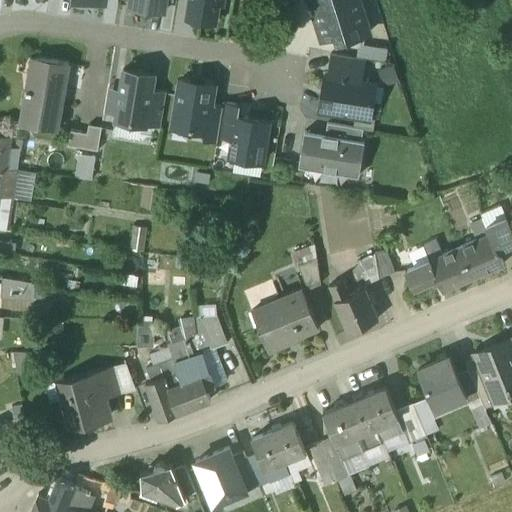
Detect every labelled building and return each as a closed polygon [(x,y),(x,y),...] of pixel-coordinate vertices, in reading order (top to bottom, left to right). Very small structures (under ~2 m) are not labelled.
[(131,0),(131,8),(162,14),(164,0),(131,0)] [(190,0),(187,17),(220,23),(223,0),(190,0)] [(358,0),(310,0),(323,39),(337,34),(340,42),(369,32),(358,0)] [(362,55),(392,58),(394,45),(364,42),(362,55)] [(365,58),(331,52),(329,65),(345,67),(344,71),(363,75),(365,58)] [(68,63),(32,56),(26,90),(24,89),(24,92),(25,92),(20,124),(57,130),(68,63)] [(345,67),(329,65),(327,75),(324,75),(319,109),(369,117),(372,98),(366,97),(368,82),(362,81),(363,75),(344,71),(345,67)] [(154,74),(123,69),(119,89),(116,112),(115,119),(146,124),(152,88),(154,74)] [(180,78),(172,126),(205,131),(206,131),(210,103),(214,84),(180,78)] [(119,89),(108,87),(105,110),(116,112),(119,89)] [(166,91),(152,88),(146,124),(160,126),(166,91)] [(239,104),(223,101),(222,105),(217,137),(232,139),(236,116),(237,116),(239,104)] [(222,105),(210,103),(206,131),(205,131),(203,139),(216,141),(217,137),(222,105)] [(237,116),(236,116),(232,139),(229,156),(262,161),(268,121),(237,116)] [(363,128),(327,122),(325,134),(361,140),(363,128)] [(87,133),(70,130),(67,145),(97,150),(101,127),(88,124),(87,133)] [(325,134),(304,131),(298,166),(358,176),(364,141),(361,140),(325,134)] [(9,135),(0,133),(0,166),(5,168),(9,135)] [(79,152),(74,177),(93,180),(97,155),(79,152)] [(5,168),(0,195),(12,197),(16,169),(5,168)] [(486,226),(485,226),(488,234),(490,233),(497,249),(503,246),(511,242),(511,228),(507,216),(506,217),(486,226)] [(482,218),(470,223),(476,239),(488,234),(485,226),(486,226),(482,218)] [(148,228),(134,226),(131,249),(145,251),(148,228)] [(476,239),(459,246),(471,275),(487,268),(488,270),(504,263),(499,252),(504,249),(503,246),(497,249),(490,233),(488,234),(476,239)] [(436,240),(423,245),(429,260),(442,254),(436,240)] [(16,244),(0,241),(0,253),(15,257),(16,244)] [(315,245),(293,253),(307,289),(320,283),(315,245)] [(442,254),(429,260),(437,277),(442,290),(458,283),(457,281),(471,275),(459,246),(442,254)] [(387,251),(374,253),(379,278),(394,271),(387,251)] [(374,253),(357,261),(366,283),(378,278),(374,253)] [(429,260),(405,270),(412,287),(437,277),(429,260)] [(3,276),(1,295),(32,297),(33,282),(3,276)] [(342,279),(328,285),(335,300),(349,294),(342,279)] [(335,300),(334,300),(347,332),(378,318),(364,287),(349,294),(335,300)] [(271,308),(254,315),(268,350),(269,350),(269,348),(298,336),(299,338),(300,337),(299,335),(318,327),(302,288),(269,302),(271,308)] [(180,325),(184,338),(188,337),(193,353),(201,351),(193,318),(193,316),(177,318),(180,325)] [(227,342),(218,317),(201,318),(211,348),(227,342)] [(211,348),(201,318),(193,318),(201,351),(202,351),(202,352),(211,348)] [(152,320),(143,319),(137,347),(151,347),(152,320)] [(180,325),(167,330),(171,342),(184,338),(180,325)] [(171,342),(168,344),(168,346),(174,361),(194,355),(193,353),(188,337),(184,338),(171,342)] [(511,391),(511,349),(508,340),(475,353),(476,356),(492,394),(481,398),(483,403),(511,391)] [(168,346),(149,353),(153,365),(146,367),(150,380),(163,375),(168,388),(182,383),(174,361),(168,346)] [(21,373),(34,370),(28,350),(15,353),(21,373)] [(194,355),(174,361),(182,383),(168,388),(167,388),(176,413),(210,399),(205,388),(214,385),(202,352),(202,351),(201,351),(193,353),(194,355)] [(449,355),(418,369),(435,409),(465,396),(466,396),(457,373),(449,355)] [(492,394),(476,356),(465,361),(468,368),(481,398),(492,394)] [(113,368),(96,373),(102,395),(120,391),(113,368)] [(481,398),(468,368),(457,373),(466,396),(465,396),(478,427),(490,423),(483,403),(481,398)] [(96,373),(64,381),(68,397),(62,399),(70,427),(108,417),(102,395),(96,373)] [(150,380),(145,382),(159,419),(176,413),(167,388),(168,388),(163,375),(150,380)] [(386,387),(364,395),(377,426),(380,424),(397,417),(398,417),(395,410),(386,387)] [(364,395),(344,404),(356,434),(373,427),(377,426),(364,395)] [(438,429),(425,398),(413,403),(425,434),(438,429)] [(413,403),(395,410),(398,417),(397,417),(402,430),(407,442),(411,441),(426,435),(425,434),(413,403)] [(356,434),(344,404),(322,412),(332,436),(333,436),(341,455),(342,459),(343,458),(363,450),(356,434)] [(397,417),(380,424),(386,437),(402,430),(397,417)] [(293,421),(273,429),(285,459),(305,451),(293,421)] [(9,424),(0,426),(0,435),(3,452),(15,449),(12,436),(11,437),(9,424)] [(373,427),(356,434),(363,450),(379,443),(373,427)] [(273,429),(251,438),(257,453),(263,468),(264,468),(281,461),(285,459),(273,429)] [(430,446),(426,435),(411,441),(417,456),(432,450),(430,446)] [(341,455),(333,436),(332,436),(322,440),(330,460),(341,455)] [(322,440),(309,446),(321,475),(334,469),(330,460),(322,440)] [(228,447),(196,461),(213,503),(245,489),(232,457),(228,447)] [(232,457),(245,489),(257,485),(246,458),(243,452),(232,457)] [(263,468),(257,453),(246,458),(257,485),(269,479),(264,468),(263,468)] [(350,475),(343,458),(342,459),(341,455),(330,460),(334,469),(338,480),(350,475)] [(281,461),(264,468),(269,479),(285,472),(281,461)] [(155,467),(154,470),(140,473),(142,491),(177,503),(186,500),(184,496),(174,470),(172,464),(167,466),(165,464),(163,463),(160,463),(158,463),(156,465),(155,467)] [(195,492),(184,466),(174,470),(184,496),(195,492)] [(90,492),(72,486),(57,480),(48,498),(48,499),(65,506),(66,505),(67,500),(72,502),(85,507),(90,492)] [(121,488),(110,484),(104,505),(107,506),(112,508),(115,502),(118,503),(121,488)] [(65,506),(48,499),(48,498),(38,494),(29,511),(82,511),(70,507),(66,505),(65,506)]
